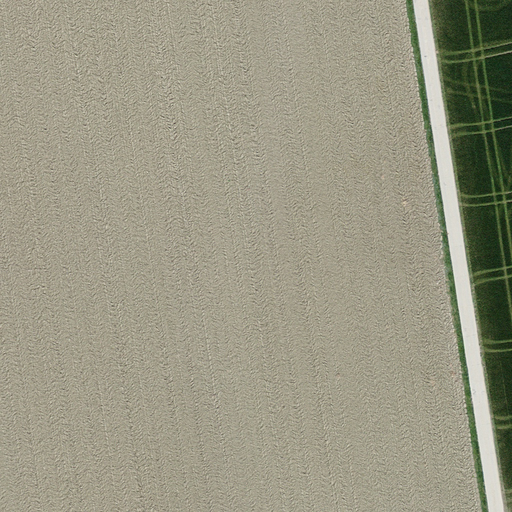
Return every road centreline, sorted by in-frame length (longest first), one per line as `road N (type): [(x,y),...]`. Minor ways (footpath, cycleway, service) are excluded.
road 1 (residential): [(494,511),(420,0)]
road 2 (track): [(149,0),(220,511)]
